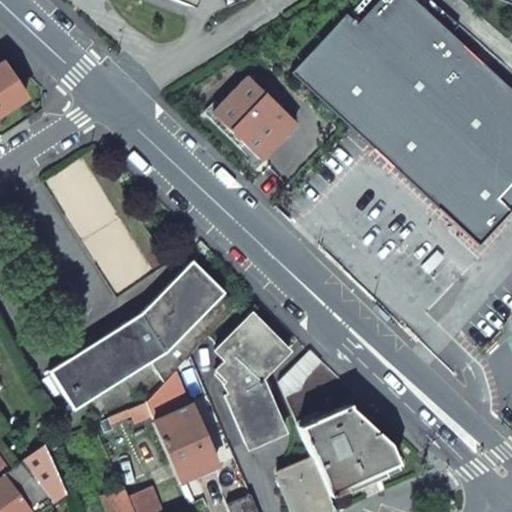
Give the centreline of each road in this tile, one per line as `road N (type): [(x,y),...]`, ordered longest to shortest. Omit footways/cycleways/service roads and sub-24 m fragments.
road 1 (tertiary): [(511,488),(110,99)]
road 2 (tertiary): [(110,99),(7,0)]
road 3 (residential): [(0,169),(110,99)]
